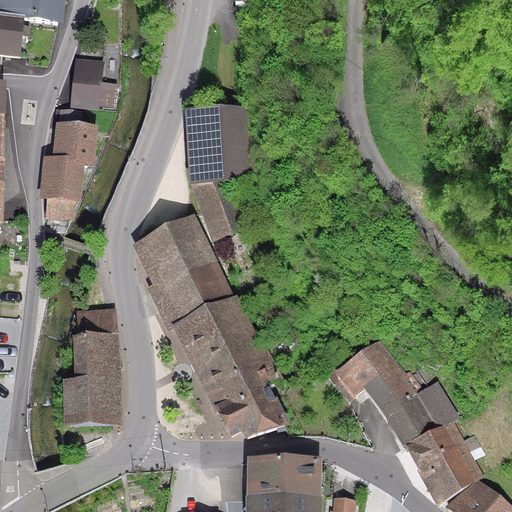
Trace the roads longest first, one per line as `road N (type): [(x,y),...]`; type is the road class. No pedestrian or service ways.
road 1 (tertiary): [(193,21),(120,254),(136,345),(136,442)]
road 2 (residential): [(49,85),(15,511)]
road 3 (residential): [(357,0),(353,87),(365,149),(450,256),(511,313)]
road 4 (residential): [(136,442),(183,453),(319,450),(357,461),(426,511)]
road 5 (tertiary): [(136,442),(22,511)]
